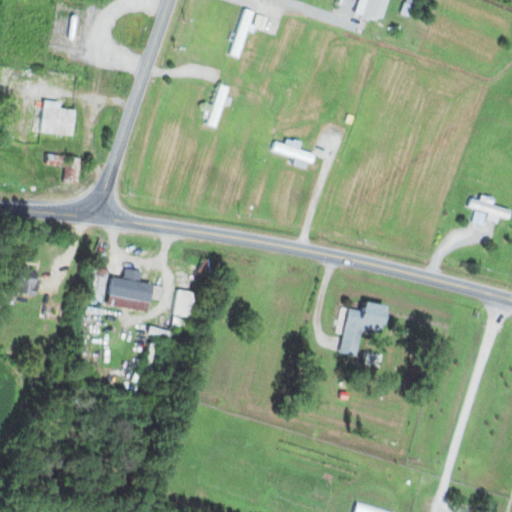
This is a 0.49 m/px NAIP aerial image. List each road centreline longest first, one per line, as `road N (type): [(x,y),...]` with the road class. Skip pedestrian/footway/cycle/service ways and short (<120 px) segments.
road 1 (secondary): [(0,200),(302,247),(511,295)]
road 2 (residential): [(100,211),(170,0)]
road 3 (residential): [(449,511),(511,352)]
